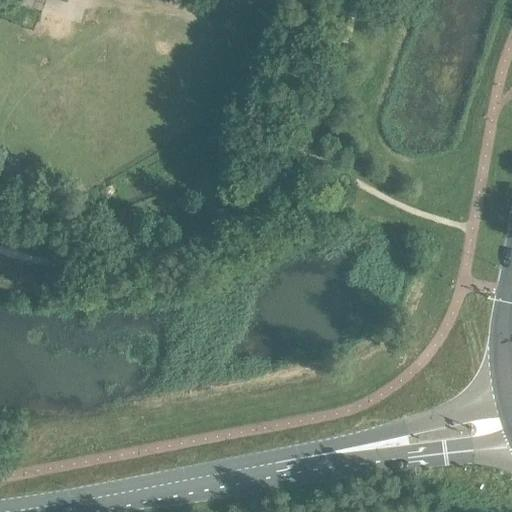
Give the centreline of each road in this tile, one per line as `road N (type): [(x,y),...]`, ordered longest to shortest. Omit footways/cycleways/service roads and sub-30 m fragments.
road 1 (secondary): [(13,511),(361,448)]
road 2 (secondary): [(511,396),(405,426),(361,448)]
road 3 (secondary): [(361,448),(408,455),(511,445)]
